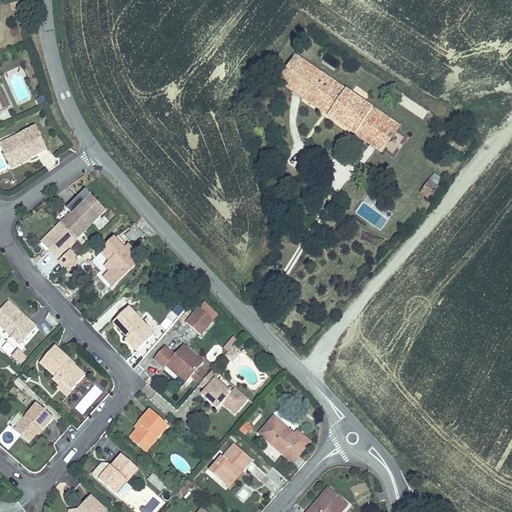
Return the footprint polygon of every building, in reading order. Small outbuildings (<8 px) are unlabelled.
[(278,82),(303,98),(319,74),(295,57),(278,82)] [(356,135),(373,110),(319,74),(303,98),(302,99),(321,112),(324,108),(331,113),(328,116),(356,135)] [(0,110),(9,106),(2,91),(0,92),(0,110)] [(399,127),(373,110),(356,135),(382,152),(399,127)] [(31,155),(33,158),(48,151),(36,127),(14,138),(16,143),(3,150),(10,165),(31,155)] [(0,144),(3,150),(16,143),(14,138),(0,144)] [(12,168),(33,158),(31,155),(10,165),(12,168)] [(439,188),(429,182),(421,193),(430,200),(439,188)] [(74,216),(63,227),(76,239),(100,216),(85,200),(72,213),(74,216)] [(72,213),(61,224),(63,227),(74,216),(72,213)] [(76,239),(63,227),(61,224),(44,240),(52,247),(49,250),(57,258),(76,239)] [(112,270),(111,271),(106,276),(106,280),(113,287),(136,266),(131,260),(137,254),(131,248),(135,245),(123,232),(101,252),(111,262),(109,264),(112,270)] [(42,243),(49,250),(52,247),(44,240),(42,243)] [(66,266),(75,258),(76,257),(70,251),(59,261),(65,267),(66,266)] [(78,261),(75,258),(66,266),(69,269),(78,261)] [(17,314),(19,311),(9,303),(0,312),(0,325),(22,344),(37,327),(29,320),(27,322),(17,314)] [(128,338),(139,350),(154,335),(129,308),(113,323),(128,338)] [(201,336),(213,321),(199,310),(187,323),(201,336)] [(29,320),(19,311),(17,314),(27,322),(29,320)] [(137,351),(139,350),(128,338),(126,340),(137,351)] [(191,377),(199,368),(204,363),(184,346),(175,356),(165,347),(154,359),(164,368),(168,365),(187,382),(191,377)] [(214,361),(223,351),(217,346),(208,356),(214,361)] [(231,360),(239,351),(234,347),(226,356),(231,360)] [(63,383),(72,391),(85,376),(74,367),(73,369),(68,365),(70,362),(55,348),(41,364),(56,378),(53,380),(60,386),(63,383)] [(21,364),(27,357),(17,349),(11,356),(21,364)] [(242,354),(239,351),(231,360),(233,363),(242,354)] [(206,374),(199,368),(191,377),(198,383),(206,374)] [(213,399),(220,406),(222,404),(231,411),(244,396),(235,388),(231,393),(216,380),(220,375),(214,369),(200,385),(206,390),(202,395),(210,402),(213,399)] [(21,378),(14,381),(19,391),(26,387),(21,378)] [(67,396),(72,391),(63,383),(60,386),(58,388),(67,396)] [(94,385),(75,408),(83,415),(103,391),(94,385)] [(249,400),(244,396),(231,411),(235,415),(249,400)] [(218,409),(220,406),(213,399),(210,402),(218,409)] [(41,429),(43,431),(54,419),(37,405),(15,431),(29,443),(37,434),(41,429)] [(141,426),(138,430),(130,439),(146,452),(169,427),(151,410),(139,424),(141,426)] [(298,433),(295,437),(275,419),(261,434),(270,442),(284,455),(292,463),(310,443),(298,433)] [(236,472),(240,475),(252,461),(235,445),(223,458),(222,457),(210,472),(225,485),(236,472)] [(122,456),(100,481),(116,495),(139,470),(122,456)] [(228,488),(240,475),(236,472),(225,485),(228,488)] [(152,483),(157,477),(154,474),(149,480),(152,483)] [(166,485),(157,477),(152,483),(161,491),(166,485)] [(183,495),(193,484),(189,481),(179,492),(183,495)] [(329,488),(315,504),(318,507),(332,491),(329,488)] [(342,511),(349,505),(332,491),(318,507),(315,504),(308,511),(342,511)] [(81,511),(107,511),(91,498),(81,509),(83,510),(81,511)]
